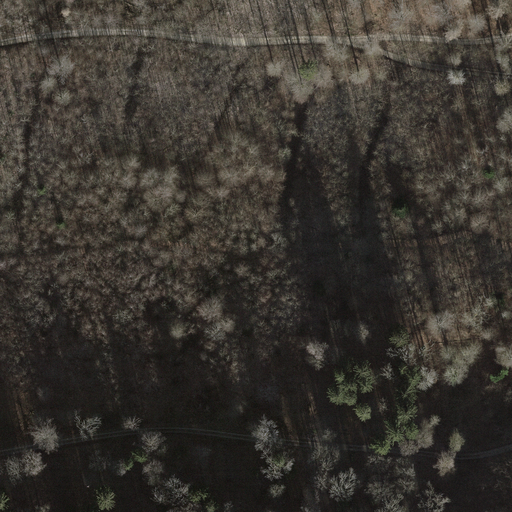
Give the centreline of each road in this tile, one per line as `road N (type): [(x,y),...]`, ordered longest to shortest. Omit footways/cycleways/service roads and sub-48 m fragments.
road 1 (track): [(511,448),(427,460),(351,458),(220,432),(0,453)]
road 2 (track): [(360,36),(255,43),(102,31),(0,43)]
road 3 (track): [(360,36),(438,69),(511,77)]
road 4 (track): [(511,33),(360,36)]
